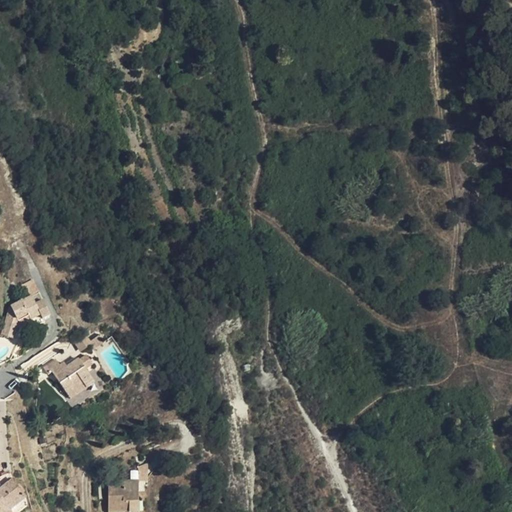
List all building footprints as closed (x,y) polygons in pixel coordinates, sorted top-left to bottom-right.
[(37,301),(34,295),(12,305),(3,334),(14,337),(20,322),(21,318),(31,314),(32,316),(42,311),(37,301)] [(32,316),(31,314),(21,318),(20,322),(32,316)] [(87,335),(76,341),(82,351),(88,347),(93,344),(91,342),(87,335)] [(103,335),(91,342),(93,344),(95,348),(107,341),(103,335)] [(88,355),(81,359),(87,369),(94,364),(88,355)] [(79,356),(67,363),(68,366),(80,358),(79,356)] [(80,358),(68,366),(67,363),(66,362),(61,364),(58,359),(46,367),(50,374),(54,372),(68,394),(84,384),(86,387),(95,382),(87,369),(81,359),(80,358)] [(84,384),(68,394),(70,398),(86,387),(84,384)] [(136,500),(136,482),(136,467),(119,474),(119,470),(109,470),(108,482),(107,482),(107,511),(127,511),(126,511),(137,511),(137,501),(136,500)] [(14,481),(10,473),(2,476),(6,487),(0,491),(0,511),(10,511),(9,509),(23,497),(14,481)] [(10,511),(16,511),(22,507),(23,497),(9,509),(10,511)]
